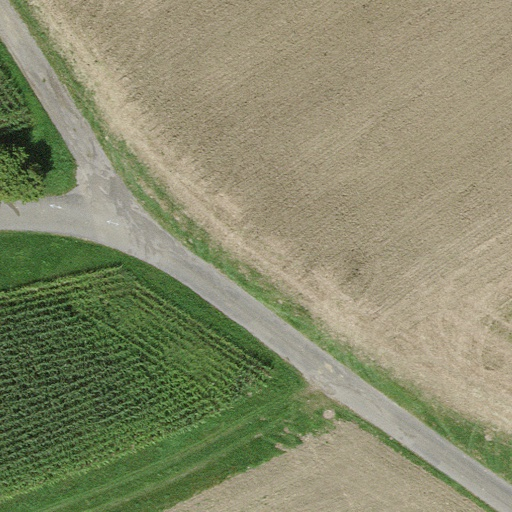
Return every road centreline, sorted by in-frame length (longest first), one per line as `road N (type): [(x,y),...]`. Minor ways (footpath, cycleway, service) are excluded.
road 1 (track): [(0,219),(59,219),(166,250),(511,497)]
road 2 (track): [(351,388),(93,511)]
road 3 (track): [(112,229),(92,152),(0,16)]
